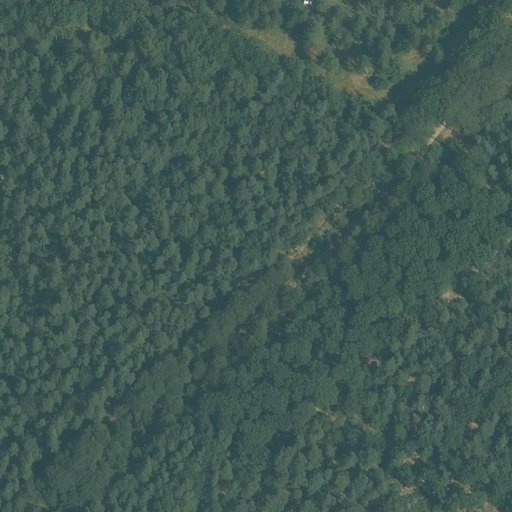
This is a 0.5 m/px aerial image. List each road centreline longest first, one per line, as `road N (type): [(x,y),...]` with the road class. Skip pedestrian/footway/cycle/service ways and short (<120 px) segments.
road 1 (track): [(51,511),(278,303),(417,158)]
road 2 (unknown): [(511,208),(182,511)]
road 3 (track): [(79,19),(130,45),(211,66),(417,158)]
road 4 (track): [(0,188),(79,19)]
road 5 (unknown): [(417,158),(511,30)]
